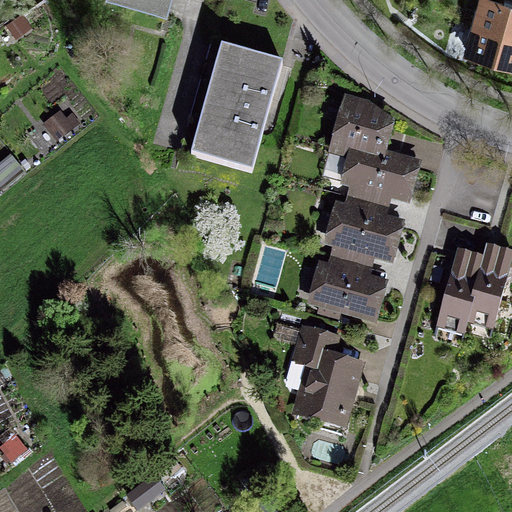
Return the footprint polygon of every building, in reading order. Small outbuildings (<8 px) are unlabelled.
[(168,0),(96,0),(94,8),(160,27),(168,0)] [(511,4),(493,0),(480,0),(473,27),(465,57),(511,69),(511,4)] [(6,23),(16,39),(33,27),(22,12),(6,23)] [(276,69),(214,50),(181,158),(243,177),(276,69)] [(43,125),(57,143),(82,124),(73,112),(66,118),(61,111),(43,125)] [(337,167),(384,167),(394,138),(335,118),(320,161),(337,167)] [(0,196),(2,195),(1,194),(26,173),(10,154),(0,161),(0,196)] [(384,167),(337,167),(328,196),(391,217),(406,222),(420,179),(384,167)] [(312,255),(374,274),(389,279),(402,237),(387,233),(391,217),(328,196),(312,255)] [(468,330),(488,249),(463,243),(443,323),(468,330)] [(511,255),(488,249),(468,330),(496,337),(511,272),(511,255)] [(374,274),(312,255),(295,312),(373,335),(385,294),(369,289),(374,274)] [(363,359),(318,347),(299,418),(344,430),(363,359)] [(0,450),(10,464),(28,451),(16,435),(0,446),(0,450)] [(126,497),(137,511),(138,511),(166,491),(154,475),(126,497)] [(167,499),(169,502),(180,494),(177,491),(167,499)]
